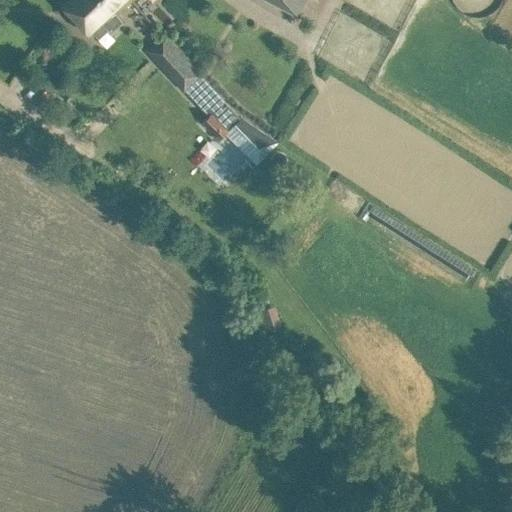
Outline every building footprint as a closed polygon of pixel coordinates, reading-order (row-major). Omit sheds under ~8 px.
[(58,0),(92,36),(95,34),(99,39),(109,30),(112,32),(124,21),(117,13),(130,0),(58,0)] [(301,0),(272,0),(295,12),(301,0)] [(202,74),(163,32),(145,48),(184,91),(202,74)] [(240,115),(205,78),(189,94),(209,113),(202,120),(219,137),(225,131),(233,139),(240,133),(231,124),(240,115)] [(253,310),(260,330),(281,324),(274,303),(253,310)]
